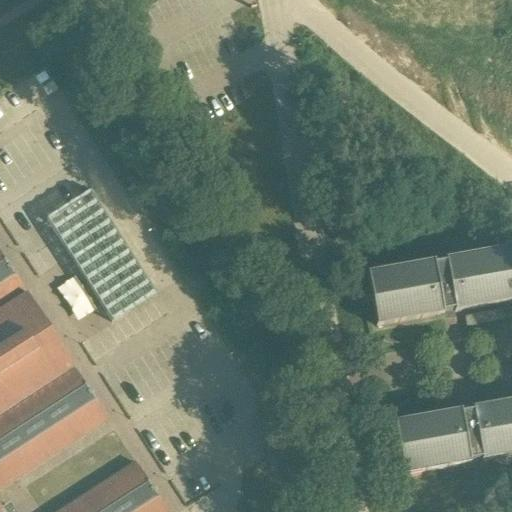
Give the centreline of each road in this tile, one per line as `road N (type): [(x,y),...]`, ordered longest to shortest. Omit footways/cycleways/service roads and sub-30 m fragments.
road 1 (tertiary): [(275,0),(331,385)]
road 2 (unclassified): [(511,184),(305,0)]
road 3 (unclassified): [(331,385),(459,363)]
road 4 (tertiary): [(331,385),(352,511)]
